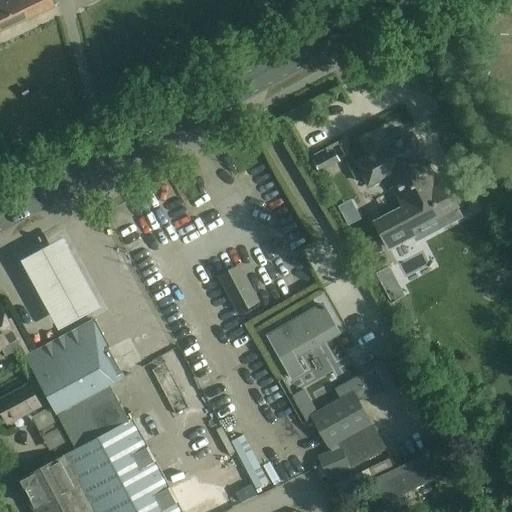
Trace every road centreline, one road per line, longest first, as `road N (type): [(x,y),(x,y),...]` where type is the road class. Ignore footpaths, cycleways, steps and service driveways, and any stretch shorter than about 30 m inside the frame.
road 1 (secondary): [(0,219),(403,0)]
road 2 (unknown): [(259,511),(295,494),(123,178)]
